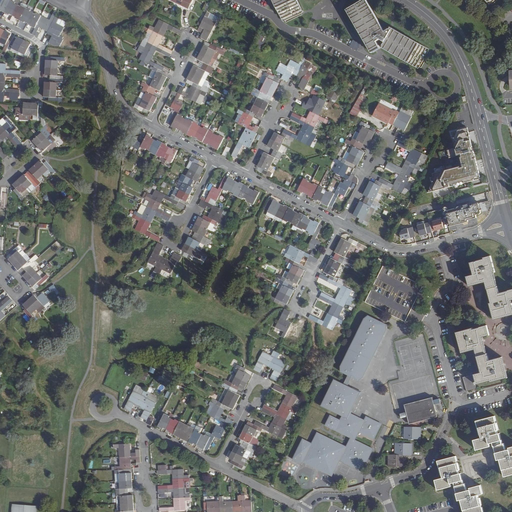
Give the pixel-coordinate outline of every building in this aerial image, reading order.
[(10,0),(0,0),(0,1),(0,8),(1,10),(1,11),(4,13),(11,0),(10,0)] [(8,15),(9,13),(13,16),(17,6),(14,5),(15,2),(11,0),(4,13),(8,15)] [(169,0),(189,9),(193,0),(169,0)] [(275,0),(285,21),(301,13),(295,0),(275,0)] [(383,33),(365,2),(350,10),(373,53),(380,48),(377,42),(380,40),(385,43),(383,46),(398,55),(420,67),(429,52),(412,42),(392,31),(389,29),(383,33)] [(16,19),(19,20),(26,8),(20,5),(18,4),(17,6),(13,16),(17,17),(16,19)] [(23,22),(24,21),(28,23),(32,14),(30,13),(31,10),(26,8),(19,20),(23,22)] [(45,31),(47,32),(55,17),(57,12),(54,11),(52,15),(50,20),(41,16),(35,28),(32,34),(39,37),(40,34),(37,32),(40,26),(45,29),(45,31)] [(207,18),(210,13),(206,11),(206,12),(199,27),(204,29),(200,37),(206,40),(216,22),(207,18)] [(210,13),(207,18),(215,22),(218,17),(210,13)] [(36,16),(32,14),(28,23),(32,25),(32,27),(35,28),(41,16),(37,14),(36,16)] [(67,22),(58,18),(55,17),(47,32),(53,35),(49,43),(55,46),(60,47),(64,39),(63,39),(64,37),(60,35),(67,22)] [(155,28),(150,25),(149,29),(163,36),(165,33),(164,32),(166,27),(181,35),(182,31),(180,30),(159,20),(155,28)] [(152,34),(148,42),(171,54),(172,51),(158,44),(161,38),(162,39),(163,36),(149,29),(147,31),(152,34)] [(9,38),(11,35),(4,31),(0,39),(0,45),(4,48),(3,51),(6,52),(8,49),(11,42),(8,40),(9,38)] [(261,48),(266,39),(260,36),(255,45),(261,48)] [(12,48),(18,52),(24,41),(17,38),(15,41),(14,44),(11,42),(8,49),(11,51),(12,48)] [(349,47),(356,50),(359,43),(352,40),(349,47)] [(30,52),(27,50),(28,48),(30,44),(24,41),(18,52),(25,55),(24,57),(27,59),(30,52)] [(138,48),(139,48),(153,56),(155,53),(154,52),(155,50),(169,57),(171,54),(148,42),(145,47),(140,45),(138,48)] [(219,53),(221,50),(217,48),(213,45),(211,49),(204,46),(201,52),(212,58),(216,51),(219,53)] [(153,56),(139,48),(138,48),(137,51),(142,54),(139,59),(154,67),(162,71),(164,68),(149,60),(151,58),(152,58),(153,56)] [(209,65),(212,58),(201,52),(197,59),(201,60),(204,62),(202,66),(210,70),(212,67),(212,66),(209,65)] [(284,75),(282,79),(288,81),(292,73),(297,76),(305,61),(308,55),(305,53),(301,60),(299,65),(292,61),(287,69),(284,75)] [(65,62),(65,59),(54,58),(54,61),(52,61),(46,60),(46,68),(58,69),(58,61),(65,62)] [(308,69),(310,64),(305,61),(297,76),(302,79),(298,87),(304,90),(314,72),(308,69)] [(277,71),(284,75),(287,69),(286,68),(287,66),(282,63),(277,71)] [(0,73),(20,74),(21,71),(4,70),(4,68),(5,68),(5,65),(0,64),(0,73)] [(197,67),(194,65),(191,72),(205,80),(209,73),(210,70),(202,66),(201,69),(197,67)] [(153,70),(157,72),(153,79),(163,84),(167,77),(161,74),(162,71),(154,67),(153,70)] [(57,76),(58,69),(46,68),(45,75),(51,76),(53,76),(52,80),(63,80),(63,76),(57,76)] [(191,72),(187,79),(190,80),(194,82),(192,85),(192,86),(203,91),(207,93),(208,94),(211,90),(209,89),(209,88),(203,85),(205,80),(191,72)] [(0,82),(4,83),(5,79),(3,79),(3,77),(20,78),(20,74),(0,73),(0,82)] [(264,76),(268,77),(264,84),(276,90),(279,83),(272,80),(274,77),(266,73),(264,76)] [(146,84),(144,87),(152,91),(154,88),(160,91),(163,84),(153,79),(150,86),(146,84)] [(50,83),(45,82),(44,90),(57,91),(62,91),(63,80),(52,80),(52,83),(50,83)] [(0,91),(19,93),(20,90),(3,89),(3,86),(4,86),(4,83),(0,82),(0,91)] [(255,88),(253,91),(264,97),(265,93),(269,96),(272,97),(276,90),(264,84),(260,82),(257,89),(255,88)] [(178,93),(181,95),(194,101),(201,105),(207,93),(203,91),(192,86),(192,85),(190,89),(192,90),(190,94),(184,91),(185,89),(181,87),(178,93)] [(143,90),(147,92),(143,99),(153,104),(157,97),(151,94),(152,91),(144,87),(143,90)] [(56,98),(57,91),(44,90),(44,97),(49,97),(51,97),(51,101),(58,101),(62,102),(62,98),(56,98)] [(19,96),(19,93),(0,91),(0,101),(4,101),(4,99),(3,98),(3,95),(19,96)] [(254,96),(257,98),(254,104),(265,110),(268,103),(266,102),(262,100),(264,97),(253,91),(251,94),(254,96)] [(330,92),(326,99),(330,101),(329,103),(333,105),(337,96),(330,92)] [(169,123),(172,125),(178,114),(184,102),(179,99),(181,95),(178,93),(171,107),(176,110),(169,123)] [(313,109),(312,108),(310,111),(325,119),(327,116),(325,115),(327,110),(324,108),(326,105),(305,94),(303,93),(301,96),(316,104),(313,109)] [(357,94),(350,107),(357,111),(364,97),(357,94)] [(150,111),(153,104),(143,99),(139,106),(136,104),(134,107),(142,111),(143,108),(150,111)] [(24,109),(20,109),(20,108),(16,108),(16,114),(20,114),(20,119),(31,120),(31,115),(32,104),(24,103),(24,107),(24,109)] [(381,120),(388,124),(389,123),(393,125),(399,113),(395,110),(394,111),(379,103),(372,116),(379,119),(380,118),(382,119),(381,120)] [(39,104),(32,104),(31,115),(38,116),(38,118),(41,118),(42,111),(38,111),(39,109),(39,104)] [(262,117),(265,110),(254,104),(251,111),(245,108),(244,112),(253,117),(255,113),(262,117)] [(413,112),(402,106),(400,110),(399,113),(393,125),(398,128),(396,131),(399,132),(401,129),(404,131),(411,117),(411,116),(413,112)] [(350,107),(348,112),(355,116),(357,111),(350,107)] [(252,120),(253,117),(244,112),(239,109),(237,113),(239,114),(242,115),(238,124),(252,131),(255,133),(259,126),(256,125),(254,127),(248,124),(250,119),(252,120)] [(328,120),(325,119),(310,111),(309,115),(310,115),(310,117),(308,116),(307,119),(302,117),(293,112),(291,116),(315,127),(319,120),(327,124),(328,120)] [(178,114),(172,125),(172,126),(176,128),(176,127),(180,129),(185,120),(182,119),(183,117),(178,114)] [(3,118),(7,122),(2,126),(20,146),(22,144),(12,131),(13,129),(14,130),(17,128),(6,115),(3,118)] [(303,129),(302,128),(300,131),(315,138),(317,135),(312,133),(315,127),(291,116),(290,119),(304,126),(303,129)] [(183,132),(187,134),(193,122),(189,120),(187,122),(185,120),(180,129),(184,131),(183,132)] [(363,126),(360,133),(371,139),(374,132),(368,129),(369,125),(362,121),(360,125),(363,126)] [(198,124),(193,122),(187,134),(191,136),(191,135),(196,137),(200,128),(197,127),(198,124)] [(0,128),(0,137),(3,141),(5,139),(4,137),(6,136),(17,148),(20,146),(2,126),(0,128)] [(34,141),(38,146),(47,138),(42,133),(44,131),(42,128),(37,133),(36,134),(39,136),(37,138),(34,141)] [(204,128),(203,130),(200,128),(196,137),(199,139),(198,140),(202,142),(209,130),(204,128)] [(245,145),(248,147),(255,133),(252,131),(248,129),(245,133),(233,156),(236,158),(244,143),(246,144),(245,145)] [(313,142),(315,138),(300,131),(299,134),(300,134),(299,137),(284,129),(283,132),(291,137),(306,144),(309,139),(313,142)] [(47,138),(52,134),(48,130),(47,131),(46,130),(44,131),(42,133),(47,138)] [(206,143),(211,145),(215,136),(212,134),(213,132),(209,130),(202,142),(206,144),(206,143)] [(481,178),(467,130),(447,135),(454,141),(456,147),(448,149),(450,157),(463,154),(466,164),(433,173),(434,177),(431,178),(432,184),(428,192),(481,178)] [(364,144),(368,146),(371,139),(360,133),(356,131),(351,141),(359,145),(361,142),(364,144)] [(281,135),(275,132),(271,139),(282,145),(285,138),(289,140),(291,137),(283,132),(281,135)] [(52,144),(56,141),(57,140),(52,134),(47,138),(52,144)] [(407,142),(412,139),(402,134),(400,139),(403,140),(407,142)] [(145,150),(147,147),(150,149),(154,140),(151,138),(151,137),(147,135),(141,147),(145,150)] [(218,137),(215,136),(211,145),(215,147),(214,148),(218,150),(224,138),(219,135),(218,137)] [(47,149),(49,147),(51,150),(52,151),(59,145),(56,141),(52,144),(47,138),(38,146),(43,152),(47,149)] [(278,151),(282,145),(271,139),(268,146),(274,149),(272,153),(281,157),(282,153),(278,151)] [(158,142),(154,140),(150,149),(148,151),(156,155),(162,143),(159,141),(158,142)] [(349,145),(346,152),(350,153),(361,159),(364,152),(360,150),(358,149),(359,145),(351,141),(349,145)] [(406,160),(407,160),(421,167),(423,164),(418,162),(422,154),(401,143),(399,142),(397,145),(411,152),(412,153),(410,158),(408,157),(406,160)] [(166,146),(166,145),(162,143),(156,155),(161,157),(162,155),(165,157),(169,148),(166,146)] [(174,149),(173,150),(169,148),(165,157),(168,158),(167,160),(171,163),(177,151),(174,149)] [(357,166),(361,159),(350,153),(346,152),(342,158),(339,157),(338,160),(349,165),(351,162),(356,165),(357,166)] [(275,158),(279,160),(281,157),(272,153),(271,156),(264,153),(261,159),(271,165),(275,158)] [(423,164),(427,156),(422,154),(418,162),(423,164)] [(190,161),(193,163),(190,169),(200,174),(203,168),(198,165),(199,162),(191,157),(189,161),(190,161)] [(346,168),(347,169),(349,165),(338,160),(334,158),(333,161),(338,164),(333,172),(335,173),(348,179),(352,181),(355,175),(351,173),(350,176),(344,173),(346,168)] [(272,174),(268,172),(271,165),(261,159),(257,166),(264,169),(262,172),(270,177),(272,174)] [(407,160),(406,160),(405,163),(406,164),(404,169),(402,168),(389,161),(387,164),(410,176),(414,168),(419,170),(421,167),(407,160)] [(43,163),(41,161),(35,166),(43,174),(48,169),(51,172),(53,174),(55,172),(53,169),(48,163),(45,165),(43,163)] [(399,177),(398,176),(396,180),(411,187),(413,184),(408,181),(410,176),(387,164),(386,167),(400,175),(399,177)] [(35,166),(30,171),(32,174),(34,175),(31,177),(38,185),(41,183),(37,179),(43,174),(35,166)] [(196,181),(200,174),(190,169),(187,176),(182,174),(181,177),(189,182),(191,178),(194,180),(196,181)] [(31,177),(29,180),(27,178),(25,175),(19,180),(30,193),(38,185),(31,177)] [(217,201),(223,189),(229,178),(225,176),(217,191),(216,190),(216,189),(213,187),(205,201),(209,203),(211,199),(217,201)] [(187,185),(189,182),(181,177),(179,181),(183,183),(180,189),(190,194),(193,188),(191,187),(187,185)] [(229,177),(229,178),(223,189),(227,192),(228,189),(232,191),(236,182),(232,180),(232,179),(229,177)] [(304,178),(300,186),(298,189),(297,190),(301,192),(302,191),(306,193),(310,184),(307,183),(308,181),(304,178)] [(409,190),(411,187),(396,180),(395,183),(396,183),(395,186),(380,178),(378,181),(387,186),(390,187),(401,193),(404,188),(409,190)] [(348,179),(345,184),(340,182),(334,194),(329,205),(332,207),(339,193),(340,192),(341,193),(341,194),(344,196),(352,181),(348,179)] [(19,180),(13,185),(16,188),(17,190),(15,192),(22,200),(30,193),(19,180)] [(390,187),(387,186),(378,181),(377,184),(371,181),(367,188),(377,193),(381,186),(385,188),(388,190),(390,187)] [(233,195),(238,197),(244,185),(241,183),(240,184),(236,182),(232,191),(234,192),(233,195)] [(314,184),(313,186),(310,184),(306,193),(310,195),(309,197),(313,198),(319,186),(314,184)] [(247,186),(244,185),(238,197),(243,199),(244,197),(247,199),(251,190),(247,187),(247,186)] [(321,201),(327,190),(319,186),(313,198),(316,200),(317,199),(321,201)] [(374,200),(377,193),(367,188),(363,195),(368,197),(370,198),(368,201),(376,205),(378,202),(374,200)] [(172,194),(171,197),(179,202),(181,198),(186,201),(190,194),(180,189),(176,196),(172,194)] [(148,193),(145,192),(144,194),(161,203),(163,200),(162,199),(163,197),(177,205),(179,202),(171,197),(158,191),(156,190),(153,195),(148,193)] [(256,190),(255,192),(251,190),(247,199),(249,200),(248,202),(253,205),(259,192),(256,190)] [(329,205),(334,194),(327,190),(321,201),(325,203),(325,204),(328,206),(329,205)] [(161,204),(161,203),(144,194),(143,196),(145,198),(150,201),(147,206),(170,218),(172,215),(166,212),(157,208),(158,206),(159,206),(161,204)] [(267,212),(275,216),(281,204),(277,202),(277,201),(274,199),(273,201),(269,199),(265,206),(269,209),(267,212)] [(207,209),(208,206),(212,208),(214,209),(211,214),(210,213),(208,217),(218,222),(223,224),(224,221),(219,218),(223,210),(222,210),(214,206),(209,203),(205,201),(202,207),(207,209)] [(365,203),(361,201),(357,208),(367,213),(371,207),(375,209),(376,205),(368,201),(367,204),(365,203)] [(454,209),(445,211),(449,227),(458,224),(468,221),(468,220),(477,218),(476,215),(480,214),(480,213),(481,213),(481,212),(479,203),(469,205),(469,208),(465,209),(464,206),(454,209)] [(142,204),(138,212),(143,214),(147,206),(142,204)] [(286,206),(285,207),(281,204),(275,216),(283,219),(289,207),(286,206)] [(154,214),(169,221),(170,218),(147,206),(143,214),(138,212),(136,211),(134,214),(151,222),(153,219),(151,219),(154,214)] [(292,209),(289,207),(283,219),(287,222),(288,220),(291,221),(296,212),(292,210),(292,209)] [(364,220),(367,213),(357,208),(353,215),(360,218),(358,221),(366,225),(368,222),(364,220)] [(301,213),(300,214),(296,212),(291,221),(294,223),(293,225),(298,227),(304,215),(301,213)] [(139,221),(135,229),(150,236),(158,241),(160,238),(145,230),(148,225),(149,226),(151,222),(134,214),(132,217),(139,221)] [(308,217),(304,215),(298,227),(303,230),(304,227),(307,229),(311,220),(307,218),(308,217)] [(202,218),(200,217),(196,223),(207,229),(208,229),(211,223),(215,225),(216,225),(218,222),(208,217),(206,220),(202,218)] [(442,219),(430,222),(432,231),(444,228),(442,219)] [(316,221),(315,222),(311,220),(307,229),(309,230),(308,233),(313,235),(319,224),(319,223),(316,221)] [(204,236),(207,229),(196,223),(193,230),(195,232),(199,234),(198,237),(206,241),(209,242),(210,239),(208,238),(204,236)] [(313,249),(310,255),(313,256),(320,242),(317,241),(317,242),(315,241),(322,226),(319,224),(313,235),(307,247),(313,249)] [(404,230),(401,231),(400,234),(401,238),(405,238),(405,239),(410,237),(410,238),(415,237),(413,226),(403,229),(404,230)] [(304,235),(307,229),(304,227),(303,230),(298,227),(295,231),(304,235)] [(209,242),(206,241),(198,237),(196,240),(192,238),(190,237),(186,244),(197,250),(201,243),(204,244),(207,246),(209,242)] [(347,242),(341,238),(337,245),(348,250),(351,244),(355,246),(356,246),(364,250),(366,247),(357,242),(349,238),(347,242)] [(156,266),(152,274),(155,276),(157,273),(165,258),(159,255),(163,247),(158,244),(157,244),(148,262),(156,266)] [(194,256),(197,250),(186,244),(182,251),(185,252),(189,254),(187,257),(191,259),(198,263),(199,259),(194,256)] [(353,253),(356,246),(355,246),(351,244),(348,250),(353,253)] [(19,245),(18,246),(20,249),(18,251),(23,257),(26,254),(21,248),(22,248),(19,245)] [(284,256),(291,259),(299,263),(301,260),(299,260),(301,255),(308,258),(307,260),(310,262),(311,261),(313,256),(310,255),(297,248),(291,245),(290,245),(289,247),(289,248),(293,249),(291,255),(286,253),(284,256)] [(348,259),(345,257),(348,250),(337,245),(334,252),(340,255),(339,258),(347,262),(356,267),(358,264),(348,259)] [(20,249),(18,246),(12,252),(14,254),(12,256),(9,259),(14,264),(23,257),(18,251),(20,249)] [(197,250),(194,256),(199,259),(203,252),(197,250)] [(174,253),(170,260),(165,258),(157,273),(160,275),(162,270),(171,274),(178,260),(181,261),(183,257),(174,253)] [(14,264),(19,270),(22,267),(24,266),(26,268),(32,263),(34,261),(38,257),(36,255),(31,259),(30,260),(28,262),(23,257),(14,264)] [(484,257),(484,259),(470,262),(474,275),(466,276),(469,286),(485,282),(491,303),(489,303),(493,319),(511,314),(511,305),(511,300),(511,299),(511,288),(508,290),(508,291),(499,293),(493,272),(495,272),(491,255),(484,257)] [(288,258),(286,261),(289,263),(292,265),(290,270),(289,271),(300,277),(303,270),(297,267),(299,263),(291,259),(288,258)] [(337,262),(331,258),(327,265),(338,270),(341,264),(345,266),(347,262),(339,258),(337,262)] [(28,281),(34,276),(37,273),(32,267),(34,266),(36,264),(34,261),(32,263),(26,268),(29,271),(27,272),(24,275),(28,281)] [(43,263),(39,266),(44,272),(48,268),(43,263)] [(338,279),(334,277),(338,270),(327,265),(324,272),(330,275),(328,278),(337,282),(338,279)] [(289,284),(290,281),(294,283),(296,284),(300,277),(289,271),(289,272),(286,278),(282,276),(281,279),(289,284)] [(44,277),(42,279),(37,273),(34,276),(28,281),(33,286),(36,284),(38,282),(40,285),(46,279),(44,277)] [(319,277),(342,289),(340,291),(339,290),(338,293),(353,301),(354,298),(349,295),(352,290),(337,282),(328,278),(320,274),(319,277)] [(279,282),(283,284),(279,291),(290,297),(293,290),(291,289),(287,287),(289,284),(281,279),(279,282)] [(49,287),(55,295),(59,292),(53,284),(49,287)] [(270,300),(273,301),(279,304),(280,301),(286,304),(290,297),(279,291),(276,298),(272,296),(270,300)] [(336,299),(322,292),(320,295),(343,307),(346,301),(351,304),(353,301),(338,293),(336,296),(337,297),(336,299)] [(45,296),(42,299),(41,298),(39,300),(37,298),(34,295),(29,300),(36,309),(39,311),(45,306),(44,306),(49,301),(45,296)] [(344,317),(339,315),(343,307),(320,295),(319,298),(333,305),(331,310),(329,310),(328,313),(343,321),(344,317)] [(0,308),(11,298),(8,296),(0,303),(0,308)] [(0,320),(5,315),(2,311),(13,301),(11,298),(0,308),(0,320)] [(31,314),(36,309),(29,300),(23,305),(26,308),(27,310),(25,312),(30,318),(33,316),(31,314)] [(291,310),(290,312),(284,309),(276,327),(283,331),(281,336),(284,337),(292,322),(297,313),(291,310)] [(301,318),(302,316),(297,313),(292,322),(284,337),(287,339),(290,334),(298,339),(307,320),(301,318)] [(336,321),(341,324),(343,321),(328,313),(326,316),(327,317),(325,322),(310,315),(308,318),(318,323),(332,330),(336,321)] [(364,318),(341,365),(340,370),(348,374),(343,383),(334,379),(321,405),(331,409),(342,415),(340,420),(330,415),(325,425),(331,428),(335,430),(343,434),(351,438),(355,440),(359,432),(374,439),(382,424),(366,416),(365,420),(350,413),(361,391),(348,385),(352,376),(359,380),(363,376),(386,329),(386,323),(369,315),(364,318)] [(473,329),(472,327),(457,331),(462,352),(475,349),(481,372),(474,374),(476,381),(474,382),(472,374),(463,377),(466,391),(476,389),(475,384),(491,380),(491,381),(507,377),(502,357),(489,360),(482,336),(489,335),(486,325),(479,326),(480,327),(473,329)] [(264,365),(269,367),(277,351),(274,350),(271,355),(263,351),(254,369),(259,372),(264,365)] [(277,358),(280,353),(277,351),(269,367),(274,370),(270,378),(276,381),(286,362),(277,358)] [(236,368),(239,370),(236,376),(247,382),(250,375),(244,372),(246,369),(237,365),(236,368)] [(235,389),(237,386),(240,387),(243,389),(247,382),(236,376),(232,383),(229,381),(227,384),(235,389)] [(237,394),(233,392),(235,389),(227,384),(225,388),(229,389),(225,396),(237,402),(240,395),(237,394)] [(298,397),(283,389),(274,385),(273,388),(288,396),(285,401),(284,400),(282,403),(297,411),(301,413),(303,410),(298,407),(294,405),(298,397)] [(135,387),(133,391),(142,395),(144,391),(135,387)] [(150,388),(147,393),(140,407),(145,409),(141,418),(147,421),(146,423),(151,426),(155,418),(149,416),(156,402),(148,398),(150,394),(152,389),(150,388)] [(135,404),(140,407),(147,393),(144,391),(142,395),(133,391),(124,409),(130,412),(135,404)] [(156,396),(150,393),(148,398),(156,402),(158,399),(156,397),(156,396)] [(225,409),(227,405),(230,407),(233,409),(237,402),(225,396),(222,403),(218,401),(212,398),(210,401),(211,401),(217,404),(225,409)] [(437,416),(436,410),(442,409),(439,398),(433,400),(432,397),(405,404),(407,411),(400,413),(402,418),(408,416),(410,423),(437,416)] [(223,412),(225,409),(217,404),(211,401),(209,404),(210,405),(214,407),(209,415),(212,417),(224,423),(227,425),(230,419),(227,417),(226,420),(219,417),(222,411),(223,412)] [(279,412),(265,405),(263,408),(286,419),(290,411),(293,413),(295,414),(300,416),(301,413),(297,411),(282,403),(281,407),(282,407),(279,412)] [(275,420),(274,420),(272,422),(287,430),(290,432),(292,429),(288,427),(284,425),(286,419),(263,408),(262,411),(276,418),(275,420)] [(163,428),(167,430),(171,421),(168,419),(169,417),(165,414),(159,426),(162,428),(163,428)] [(498,430),(495,416),(477,420),(480,434),(481,434),(482,437),(474,440),(477,450),(491,446),(490,443),(493,442),(498,460),(500,459),(504,476),(511,474),(511,446),(509,447),(509,449),(505,450),(504,443),(502,443),(500,433),(498,433),(497,430),(498,430)] [(170,432),(174,434),(180,422),(175,420),(174,422),(171,421),(167,430),(170,431),(170,432)] [(255,425),(263,429),(270,432),(282,439),(287,430),(272,422),(271,426),(272,427),(271,429),(256,421),(255,425)] [(178,435),(182,437),(187,428),(183,427),(184,425),(180,422),(174,434),(178,436),(178,435)] [(220,439),(227,425),(224,423),(221,428),(217,426),(212,435),(205,449),(208,451),(216,435),(218,436),(217,438),(220,439)] [(261,431),(263,429),(255,425),(253,428),(247,425),(243,432),(254,437),(257,430),(261,432),(261,431)] [(420,439),(420,427),(405,426),(405,438),(420,439)] [(185,440),(189,442),(195,430),(191,428),(189,430),(187,428),(182,437),(186,439),(185,440)] [(193,443),(197,445),(202,436),(199,435),(200,433),(195,430),(189,442),(193,444),(193,443)] [(256,438),(254,437),(243,432),(240,438),(244,440),(246,441),(244,445),(255,450),(256,447),(254,446),(255,443),(254,442),(256,438)] [(333,439),(317,432),(312,442),(308,441),(302,438),(292,458),(302,463),(302,461),(332,476),(340,460),(363,470),(373,448),(355,440),(351,438),(349,442),(347,446),(343,444),(333,439)] [(204,450),(205,449),(212,435),(207,433),(205,438),(202,436),(197,445),(201,447),(201,448),(204,450)] [(114,448),(119,448),(119,457),(140,456),(140,449),(136,449),(136,452),(129,453),(129,447),(130,447),(130,443),(113,444),(114,448)] [(411,443),(396,443),(395,454),(389,454),(389,466),(405,467),(405,455),(411,455),(411,443)] [(253,453),(255,450),(244,445),(243,448),(240,447),(236,445),(233,452),(243,457),(247,450),(251,452),(253,453)] [(244,466),(240,464),(243,457),(233,452),(229,458),(232,460),(231,463),(242,469),(244,466)] [(112,470),(115,470),(131,469),(131,465),(130,466),(129,460),(136,460),(136,463),(140,463),(140,456),(119,457),(120,466),(112,466),(112,470)] [(459,470),(455,456),(437,461),(441,475),(442,474),(443,478),(434,480),(437,490),(451,486),(450,484),(454,483),(455,486),(464,484),(461,473),(459,474),(458,470),(459,470)] [(174,475),(173,475),(173,479),(189,478),(189,475),(184,475),(184,469),(167,470),(167,464),(159,465),(159,470),(157,470),(158,474),(174,473),(174,475)] [(115,474),(119,473),(119,481),(132,480),(132,473),(124,473),(124,470),(115,470),(115,474)] [(175,482),(175,485),(158,486),(158,489),(185,488),(190,488),(190,482),(189,478),(173,479),(173,483),(175,482)] [(132,488),(132,480),(119,481),(120,489),(116,489),(116,493),(125,492),(125,489),(132,488)] [(465,483),(464,484),(455,486),(456,493),(467,490),(465,483)] [(403,486),(405,493),(412,491),(409,484),(403,486)] [(470,489),(467,490),(456,493),(458,500),(461,499),(464,511),(481,511),(484,511),(480,498),(479,498),(478,495),(483,493),(480,485),(470,488),(470,489)] [(185,494),(185,488),(158,489),(159,492),(175,491),(175,494),(174,494),(174,498),(191,497),(190,493),(185,494)] [(125,496),(125,492),(116,493),(116,496),(120,496),(121,504),(133,503),(133,495),(129,496),(125,496)] [(239,511),(243,511),(242,495),(239,495),(239,501),(233,501),(233,511),(236,511),(237,510),(239,510),(239,511)] [(246,500),(245,495),(242,495),(243,511),(246,511),(246,510),(249,510),(248,511),(252,511),(252,500),(246,500)] [(217,496),(217,502),(208,502),(208,511),(211,511),(212,511),(217,511),(220,511),(220,496),(217,496)] [(230,511),(229,511),(233,511),(233,501),(224,501),(223,496),(220,496),(220,511),(224,511),(230,511)] [(186,501),(191,501),(191,497),(174,498),(174,501),(176,501),(176,507),(159,508),(160,511),(186,510),(186,501)] [(408,497),(401,499),(403,505),(410,503),(408,497)] [(133,511),(133,503),(121,504),(121,511),(117,511),(133,511)]
